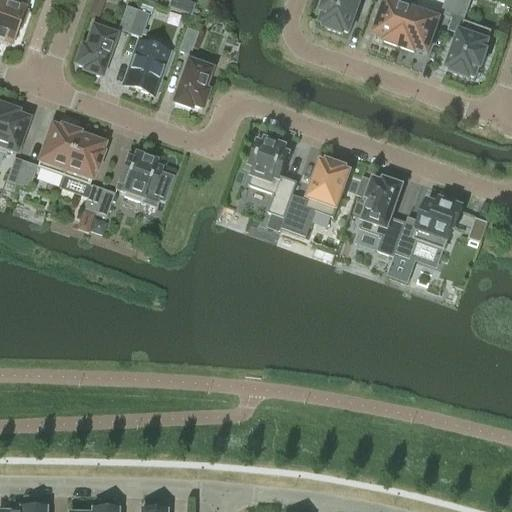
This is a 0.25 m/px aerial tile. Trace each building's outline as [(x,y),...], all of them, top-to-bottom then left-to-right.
[(1,0),(1,4),(0,5),(0,44),(1,44),(10,47),(16,29),(20,30),(26,13),(22,11),(26,2),(20,0),(1,0)] [(169,0),(166,10),(189,18),(193,7),(175,0),(169,0)] [(360,0),(326,0),(321,15),(323,16),(320,25),(325,27),(324,30),(325,30),(325,31),(340,36),(341,36),(342,36),(343,34),(348,35),(360,0)] [(449,26),(458,0),(445,0),(440,16),(451,20),(449,26)] [(458,0),(449,26),(460,30),(459,34),(446,70),(451,72),(450,74),(468,81),(469,78),(474,80),(478,70),(480,71),(486,55),(483,54),(487,44),(491,33),(463,23),(471,0),(458,0)] [(398,49),(413,7),(412,7),(411,11),(385,2),(373,36),(384,40),(383,44),(398,49)] [(413,7),(398,49),(413,54),(415,51),(426,55),(440,17),(413,7)] [(128,36),(136,13),(125,9),(117,32),(128,36)] [(136,13),(128,36),(140,40),(148,17),(136,13)] [(100,80),(115,38),(91,30),(84,50),(80,49),(74,67),(83,70),(82,73),(100,80)] [(185,31),(177,54),(179,55),(179,54),(187,57),(189,58),(197,35),(185,31)] [(138,44),(123,88),(152,98),(167,55),(138,44)] [(188,60),(172,105),(190,112),(191,108),(200,111),(207,94),(203,92),(212,68),(188,60)] [(2,109),(0,114),(0,155),(5,157),(6,153),(15,156),(27,122),(15,118),(17,115),(2,109)] [(61,181),(77,136),(77,135),(61,130),(59,130),(59,131),(50,128),(36,168),(25,165),(17,188),(28,192),(35,172),(61,181)] [(77,136),(61,181),(87,190),(93,176),(94,176),(96,171),(96,172),(100,160),(101,156),(100,155),(103,147),(77,138),(78,136),(77,136)] [(285,150),(264,142),(263,146),(256,143),(248,166),(254,168),(248,188),(273,197),(267,215),(284,221),(292,198),(296,185),(281,179),(288,159),(283,157),(285,150)] [(122,200),(140,206),(155,212),(158,204),(163,205),(172,179),(159,174),(160,171),(154,168),(155,165),(133,157),(131,163),(125,161),(114,192),(124,195),(122,200)] [(17,188),(25,165),(13,160),(5,184),(17,188)] [(304,210),(332,220),(348,175),(343,173),(344,171),(326,164),(325,167),(320,165),(304,210)] [(359,232),(381,240),(376,254),(393,260),(394,257),(405,225),(390,220),(401,189),(383,183),(382,186),(373,183),(366,200),(370,202),(359,232)] [(93,216),(101,193),(90,188),(82,212),(93,216)] [(101,193),(93,216),(105,220),(113,197),(101,193)] [(292,198),(284,221),(295,225),(303,202),(292,198)] [(435,205),(425,202),(416,229),(405,225),(394,257),(410,262),(410,260),(435,268),(441,251),(443,252),(450,231),(454,232),(462,209),(438,200),(435,205)] [(82,212),(79,220),(90,224),(93,216),(82,212)] [(93,223),(89,234),(100,237),(104,226),(93,223)]
